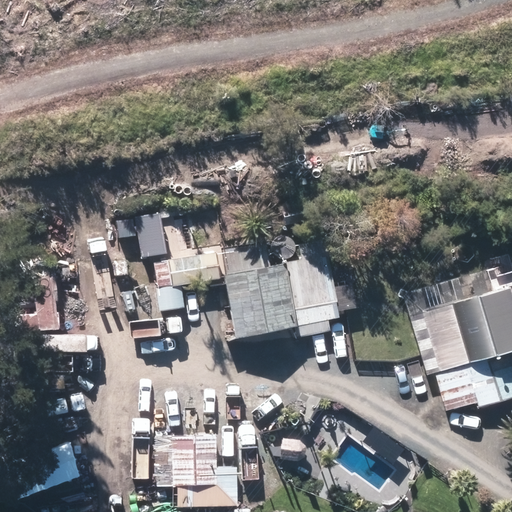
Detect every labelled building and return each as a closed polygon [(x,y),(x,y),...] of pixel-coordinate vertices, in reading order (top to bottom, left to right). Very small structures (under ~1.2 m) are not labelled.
[(342,236),(287,248),(304,325),(359,313),(342,236)] [(279,237),(220,249),(237,334),(296,323),(279,237)] [(214,249),(148,259),(156,311),(187,307),(184,285),(218,280),(214,249)] [(63,305),(65,255),(39,254),(38,290),(44,291),(44,302),(34,301),(33,326),(69,327),(70,305),(63,305)] [(511,283),(419,307),(448,417),(511,400),(511,346),(511,344),(511,343),(511,283)] [(343,321),(323,326),(331,358),(351,353),(343,321)] [(154,432),(156,485),(218,482),(216,430),(154,432)] [(0,456),(0,462),(11,497),(83,475),(70,435),(0,456)]
